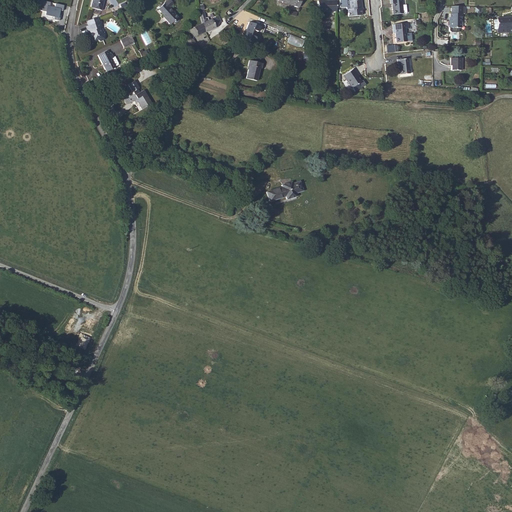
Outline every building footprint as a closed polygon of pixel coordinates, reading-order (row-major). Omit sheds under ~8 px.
[(104,0),(92,0),(91,7),(103,9),(104,0)] [(164,17),(171,25),(174,22),(176,22),(180,18),(171,8),(175,5),(170,0),(169,0),(159,10),(164,16),(164,17)] [(360,9),(360,1),(353,2),(353,0),(348,0),(348,2),(346,2),(345,0),(339,0),(340,9),(346,9),(346,11),(348,11),(348,18),(361,17),(360,12),(362,12),(362,9),(360,9)] [(401,0),(389,0),(389,3),(391,3),(392,14),(403,13),(401,0)] [(44,16),(59,19),(61,11),(63,11),(64,6),(40,1),(38,11),(45,12),(44,16)] [(336,13),(336,2),(318,2),(319,13),(336,13)] [(465,14),(465,6),(459,6),(451,6),(451,13),(449,13),(449,17),(450,17),(450,20),(449,20),(449,28),(449,32),(457,32),(457,28),(460,28),(461,14),(465,14)] [(204,25),(208,32),(215,29),(218,30),(219,28),(218,26),(224,21),(221,15),(209,21),(204,24),(204,25)] [(89,24),(87,24),(89,30),(90,30),(92,39),(95,38),(97,38),(99,39),(103,38),(104,35),(103,33),(102,32),(101,31),(100,27),(101,25),(101,23),(102,22),(102,20),(100,21),(98,16),(88,18),(89,24)] [(511,17),(495,16),(495,19),(493,19),(492,27),(495,27),(495,31),(511,32),(511,17)] [(404,22),(390,23),(390,32),(393,32),(393,42),(405,41),(404,22)] [(191,30),(192,32),(194,37),(199,36),(208,32),(204,25),(204,24),(191,30)] [(263,29),(251,25),(245,41),(249,42),(249,44),(256,47),(258,42),(256,40),(258,35),(261,34),(263,29)] [(120,39),(123,46),(134,41),(132,36),(130,34),(120,39)] [(189,41),(194,54),(201,51),(196,38),(194,38),(193,39),(189,41)] [(114,64),(117,63),(117,61),(114,54),(113,55),(111,52),(109,52),(107,48),(97,53),(105,69),(114,65),(114,64)] [(138,50),(141,57),(148,54),(146,49),(142,51),(141,48),(138,50)] [(409,58),(396,58),(397,63),(398,63),(399,75),(410,74),(409,58)] [(462,58),(450,58),(450,65),(450,66),(450,70),(462,70),(462,58)] [(257,71),(259,65),(251,63),(249,69),(250,69),(247,81),(257,84),(261,72),(257,71)] [(354,68),(344,75),(352,87),(353,87),(356,91),(361,87),(359,83),(362,81),(358,74),(357,73),(354,68)] [(140,107),(151,101),(144,88),(139,90),(137,87),(139,86),(135,78),(128,82),(133,92),(129,94),(128,92),(122,96),(125,102),(131,99),(136,101),(140,107)] [(297,194),(303,192),(300,182),(293,184),(293,182),(282,185),(282,188),(267,192),(270,202),(286,198),(286,200),(298,196),(297,194)]
